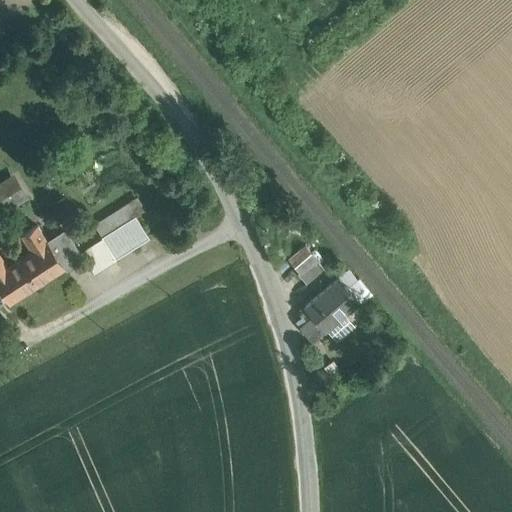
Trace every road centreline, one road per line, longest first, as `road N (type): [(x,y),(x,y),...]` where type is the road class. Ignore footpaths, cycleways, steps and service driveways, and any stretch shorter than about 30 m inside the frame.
road 1 (residential): [(284,331),(229,197),(151,85),(77,0)]
road 2 (unclassified): [(307,511),(304,429),(284,331)]
